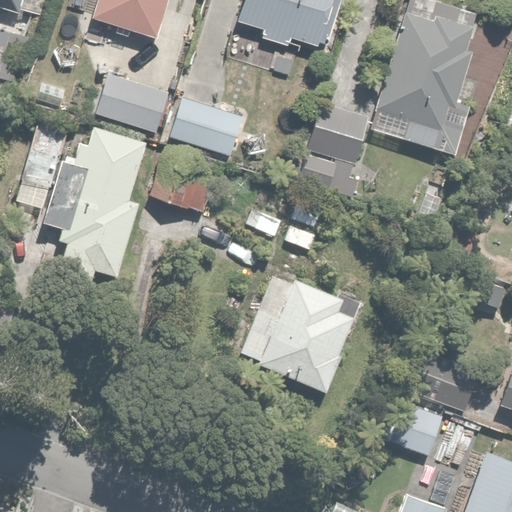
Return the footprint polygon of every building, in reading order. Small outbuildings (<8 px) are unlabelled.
[(0,0),(0,2),(38,12),(41,0),(0,0)] [(97,0),(94,13),(163,35),(174,0),(97,0)] [(245,0),(241,18),(265,25),(263,34),(288,41),(290,36),(321,44),(333,0),(245,0)] [(436,0),(400,0),(396,16),(402,18),(369,124),(409,136),(410,131),(432,138),(430,145),(454,153),(471,101),(456,97),(481,15),(470,12),(436,0)] [(25,32),(0,21),(0,74),(8,78),(25,32)] [(108,70),(95,111),(160,131),(172,90),(108,70)] [(183,92),(169,133),(231,153),(244,112),(183,92)] [(306,148),(355,161),(368,113),(320,100),(306,148)] [(71,128),(39,117),(19,175),(23,176),(15,199),(45,209),(42,218),(63,225),(59,236),(70,240),(59,272),(91,283),(97,266),(116,273),(142,198),(130,194),(148,138),(97,120),(89,142),(80,139),(75,155),(63,152),(71,128)] [(355,161),(306,148),(297,179),(346,193),(355,161)] [(164,149),(150,194),(199,209),(213,164),(164,149)] [(476,226),(450,219),(439,257),(465,264),(476,226)] [(324,289),(276,267),(240,350),(329,389),(368,300),(327,282),(324,289)] [(469,272),(461,292),(499,308),(507,288),(469,272)] [(422,347),(406,387),(473,413),(488,373),(422,347)] [(511,374),(500,402),(511,407),(511,374)] [(384,411),(375,434),(426,455),(435,433),(384,411)] [(511,511),(511,453),(489,446),(464,511),(511,511)] [(453,511),(457,503),(409,486),(399,511),(453,511)]
